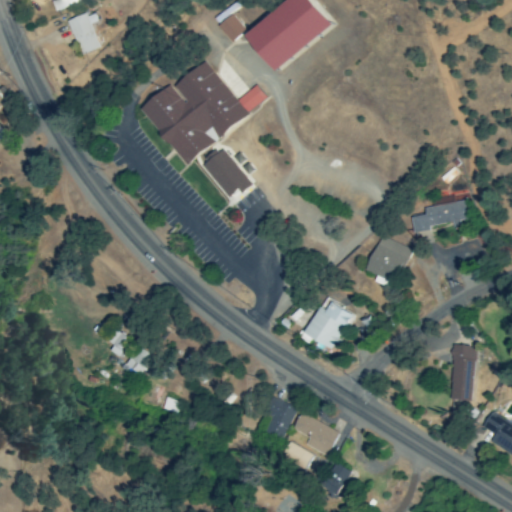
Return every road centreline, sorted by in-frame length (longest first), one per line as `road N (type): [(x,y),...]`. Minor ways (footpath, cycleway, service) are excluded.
road 1 (tertiary): [(511,495),(263,338),(118,218),(65,145),(9,0)]
road 2 (residential): [(441,314),(347,270),(263,338)]
road 3 (residential): [(352,393),(409,336),(511,278)]
